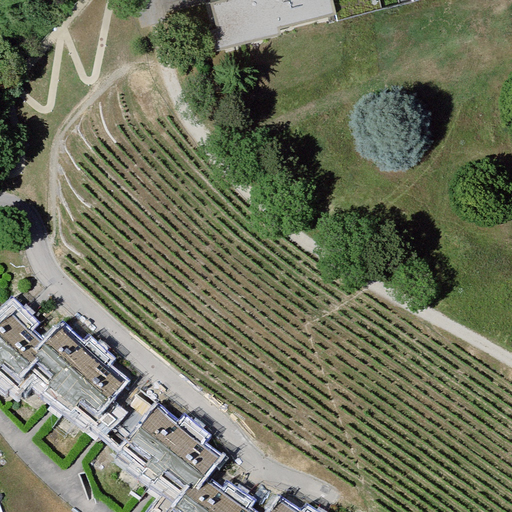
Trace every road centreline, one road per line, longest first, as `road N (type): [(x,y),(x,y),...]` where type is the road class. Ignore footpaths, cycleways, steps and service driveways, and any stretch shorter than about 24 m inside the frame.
road 1 (residential): [(0,200),(31,224),(50,277),(263,468),(331,505)]
road 2 (track): [(168,69),(122,67),(57,138),(49,247),(38,252)]
